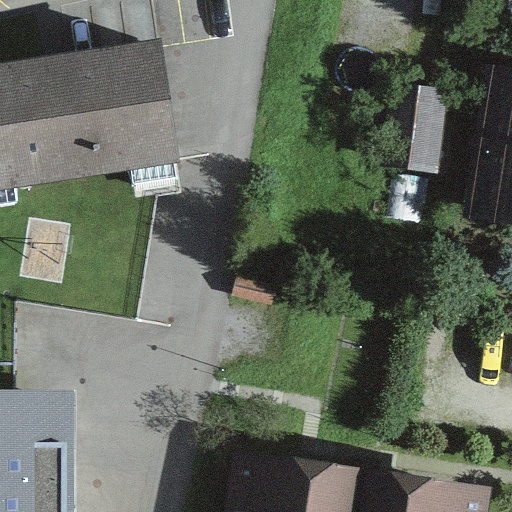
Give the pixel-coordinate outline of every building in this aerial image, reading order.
[(0,191),(169,166),(152,57),(0,80),(0,191)] [(511,219),(511,83),(498,81),(477,214),(511,219)] [(439,174),(451,89),(419,85),(407,169),(439,174)] [(0,406),(0,511),(62,511),(61,406),(0,406)] [(330,511),(337,474),(208,454),(198,511),(330,511)] [(462,511),(465,494),(337,474),(330,511),(462,511)]
